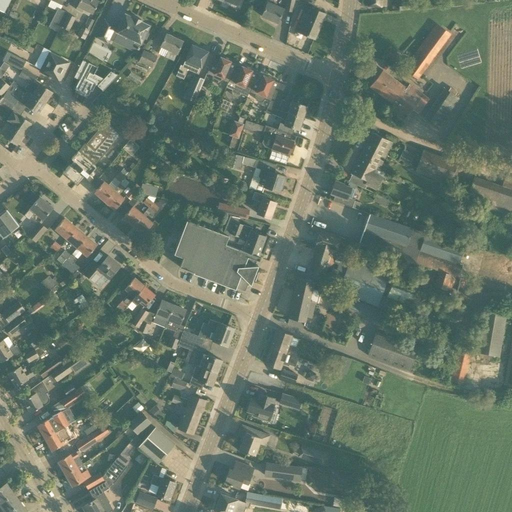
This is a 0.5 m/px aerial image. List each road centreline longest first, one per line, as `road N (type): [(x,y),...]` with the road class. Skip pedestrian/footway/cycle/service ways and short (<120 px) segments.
road 1 (residential): [(259,316),(171,283),(29,169)]
road 2 (tertiary): [(259,316),(337,73)]
road 3 (tertiary): [(183,511),(259,316)]
road 4 (residential): [(337,73),(157,0)]
road 5 (track): [(511,165),(412,139),(332,97)]
